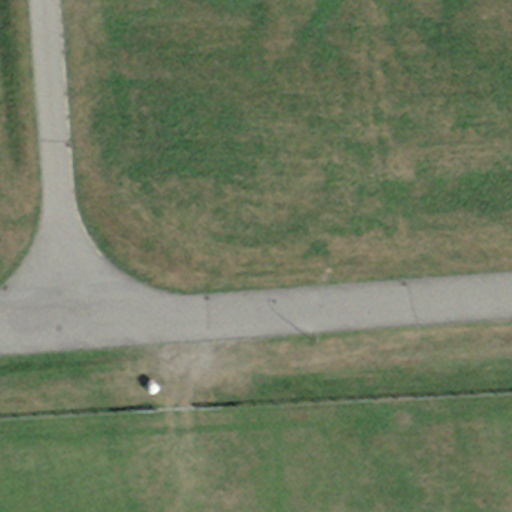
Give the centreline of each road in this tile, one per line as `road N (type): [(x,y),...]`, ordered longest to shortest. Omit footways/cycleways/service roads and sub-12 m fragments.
road 1 (residential): [(511,302),(71,329)]
road 2 (residential): [(71,329),(45,0)]
